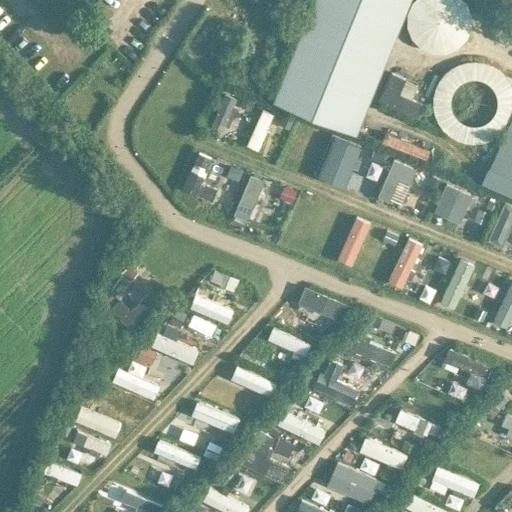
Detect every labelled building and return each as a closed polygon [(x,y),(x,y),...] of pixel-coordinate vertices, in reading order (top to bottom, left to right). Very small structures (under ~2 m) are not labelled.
[(135,0),(118,0),(145,32),(156,23),(135,0)] [(314,0),(273,100),(357,134),(411,0),(314,0)] [(467,1),(466,0),(414,0),(414,1),(413,1),(409,11),(409,12),(408,13),(408,25),(409,26),(413,37),(422,46),(433,51),(448,51),(458,46),(467,37),(472,27),(472,26),(472,25),(472,13),(468,2),(467,1)] [(492,31),(500,34),(499,37),(511,42),(511,6),(503,3),(500,9),(492,31)] [(393,71),(380,99),(420,117),(426,104),(401,92),(408,78),(393,71)] [(231,96),(221,130),(235,134),(246,100),(231,96)] [(511,114),(494,155),(507,161),(502,173),(511,177),(511,114)] [(207,156),(193,194),(222,204),(227,190),(212,185),(221,161),(207,156)] [(397,207),(413,171),(401,166),(385,202),(397,207)] [(288,236),(301,193),(286,188),(273,232),(288,236)] [(452,195),(450,220),(474,222),(476,197),(452,195)] [(306,232),(320,235),(326,204),(312,202),(306,232)] [(510,251),(511,247),(511,214),(496,243),(510,251)] [(388,232),(386,262),(401,263),(403,233),(388,232)] [(421,272),(433,275),(439,250),(426,247),(421,272)] [(503,310),(511,289),(511,278),(502,274),(489,304),(503,310)] [(310,291),(307,305),(318,307),(316,316),(354,325),(359,302),(310,291)] [(138,331),(168,301),(159,292),(140,311),(127,299),(116,310),(138,331)] [(326,346),(332,334),(293,317),(288,329),(326,346)] [(365,334),(358,350),(395,368),(403,352),(365,334)] [(169,358),(197,373),(203,362),(174,347),(169,358)] [(367,390),(345,382),(352,365),(336,358),(322,393),(360,408),(367,390)] [(367,380),(372,368),(361,363),(355,375),(367,380)] [(272,401),(276,389),(241,379),(237,392),(272,401)] [(90,396),(80,418),(93,425),(104,402),(90,396)] [(108,401),(101,415),(139,432),(146,418),(108,401)] [(217,405),(211,419),(245,433),(251,419),(217,405)] [(306,420),(339,430),(344,416),(310,406),(306,420)] [(292,463),(300,448),(265,431),(248,464),(290,484),(299,466),(292,463)] [(116,459),(121,446),(86,432),(77,454),(99,463),(103,454),(116,459)] [(366,454),(410,471),(416,455),(373,438),(366,454)] [(511,467),(511,465),(511,453),(482,441),(477,453),(511,467)] [(55,463),(52,477),(87,486),(91,472),(55,463)] [(445,467),(439,483),(482,500),(488,484),(445,467)] [(393,472),(390,486),(401,489),(404,474),(393,472)] [(495,506),(501,511),(504,511),(511,504),(511,485),(503,497),(495,506)] [(117,488),(115,502),(141,506),(143,491),(117,488)] [(316,510),(319,511),(363,511),(364,511),(325,492),(316,510)] [(242,511),(259,511),(262,507),(230,493),(225,504),(242,511)] [(453,511),(418,495),(411,508),(418,511),(453,511)] [(145,497),(141,509),(149,511),(164,511),(167,506),(145,497)]
